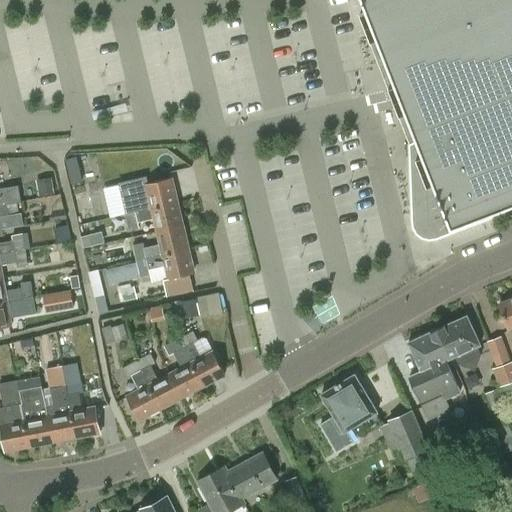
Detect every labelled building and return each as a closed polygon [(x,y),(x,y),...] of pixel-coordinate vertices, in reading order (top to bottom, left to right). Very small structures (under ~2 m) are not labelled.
[(511,206),(511,0),(361,0),(367,14),(361,16),(374,49),(390,92),(399,117),(411,144),(414,220),(415,227),(418,234),(424,238),(431,239),(438,238),(503,213),(503,214),(506,213),(505,210),(511,206)] [(0,157),(0,171),(21,171),(21,197),(55,196),(55,173),(49,173),(49,157),(0,157)] [(82,180),(77,157),(66,160),(71,183),(82,180)] [(136,214),(177,204),(172,180),(149,185),(147,178),(120,185),(127,216),(136,214)] [(0,205),(17,202),(22,202),(19,186),(0,188),(0,205)] [(0,205),(0,215),(8,214),(9,220),(20,218),(17,202),(0,205)] [(183,227),(177,204),(136,214),(154,210),(159,233),(183,227)] [(189,250),(183,227),(159,233),(162,245),(146,249),(144,242),(133,245),(137,261),(137,263),(189,250)] [(86,246),(106,241),(103,230),(84,235),(86,246)] [(0,243),(0,254),(26,250),(23,234),(12,236),(13,241),(0,243)] [(0,254),(0,279),(3,279),(1,265),(17,262),(18,268),(28,266),(26,250),(0,254)] [(166,266),(170,280),(195,274),(189,250),(137,263),(137,261),(106,269),(110,284),(152,274),(151,270),(166,266)] [(102,268),(93,269),(97,311),(106,310),(102,268)] [(78,275),(70,276),(72,287),(80,286),(78,275)] [(0,279),(0,303),(35,297),(32,282),(21,284),(22,288),(6,291),(3,279),(0,279)] [(121,285),(122,299),(139,298),(138,284),(121,285)] [(57,293),(60,308),(74,306),(71,290),(57,293)] [(200,295),(202,314),(226,312),(224,292),(200,295)] [(38,313),(35,297),(0,303),(0,328),(12,326),(11,318),(38,313)] [(511,299),(500,304),(510,330),(511,328),(511,299)] [(187,301),(187,315),(200,314),(199,300),(187,301)] [(477,346),(481,345),(468,316),(438,330),(450,358),(455,356),(456,356),(459,364),(475,371),(481,355),(477,346)] [(104,328),(108,343),(128,336),(124,322),(104,328)] [(409,342),(421,370),(410,375),(423,404),(443,396),(444,398),(459,392),(445,361),(450,358),(438,330),(409,342)] [(179,338),(204,385),(226,374),(207,337),(204,339),(203,338),(198,340),(193,331),(179,338)] [(511,360),(510,362),(501,337),(490,341),(498,366),(493,368),(500,386),(511,381),(511,360)] [(171,375),(183,397),(204,385),(179,338),(165,346),(170,356),(175,353),(184,369),(171,375)] [(161,408),(183,397),(171,375),(161,381),(152,365),(156,363),(150,353),(136,361),(161,408)] [(128,398),(139,420),(161,408),(136,361),(122,368),(128,378),(133,375),(141,391),(128,398)] [(345,432),(348,430),(354,440),(382,423),(376,413),(378,411),(356,373),(322,394),(345,432)] [(30,446),(17,380),(0,383),(0,386),(4,406),(0,407),(0,423),(5,451),(30,446)] [(17,380),(30,446),(53,441),(42,386),(20,390),(18,380),(17,380)] [(42,386),(53,441),(77,436),(66,385),(51,388),(54,405),(47,406),(42,386)] [(66,385),(77,436),(101,432),(96,407),(83,410),(79,393),(69,395),(67,385),(66,385)] [(511,421),(500,388),(486,393),(499,428),(511,422),(511,421)] [(429,449),(412,410),(390,419),(407,459),(429,449)] [(264,453),(229,472),(243,498),(278,479),(264,453)] [(243,498),(229,472),(228,473),(225,467),(199,481),(215,511),(229,511),(245,504),(242,498),(243,498)] [(300,511),(310,508),(304,493),(293,497),(298,511),(300,511)] [(144,509),(144,511),(174,511),(167,498),(155,504),(154,502),(143,507),(144,509)]
